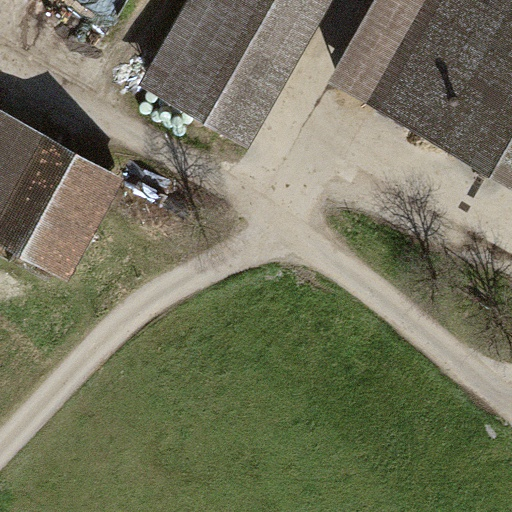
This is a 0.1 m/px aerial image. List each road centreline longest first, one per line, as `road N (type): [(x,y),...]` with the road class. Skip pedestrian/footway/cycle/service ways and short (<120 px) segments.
road 1 (track): [(0,455),(149,302),(297,230)]
road 2 (track): [(0,58),(297,230)]
road 3 (track): [(297,230),(511,404)]
